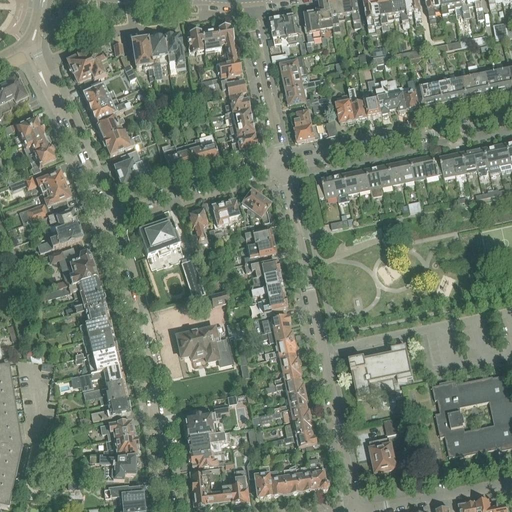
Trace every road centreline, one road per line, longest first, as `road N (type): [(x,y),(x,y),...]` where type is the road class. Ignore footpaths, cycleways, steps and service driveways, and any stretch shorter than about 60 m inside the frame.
road 1 (residential): [(358,511),(281,166)]
road 2 (residential): [(106,219),(142,353),(169,511)]
road 3 (residential): [(511,119),(281,166)]
road 4 (residential): [(106,219),(30,40)]
road 5 (residential): [(281,166),(106,219)]
road 6 (residential): [(247,0),(281,166)]
road 7 (residential): [(361,511),(511,483)]
